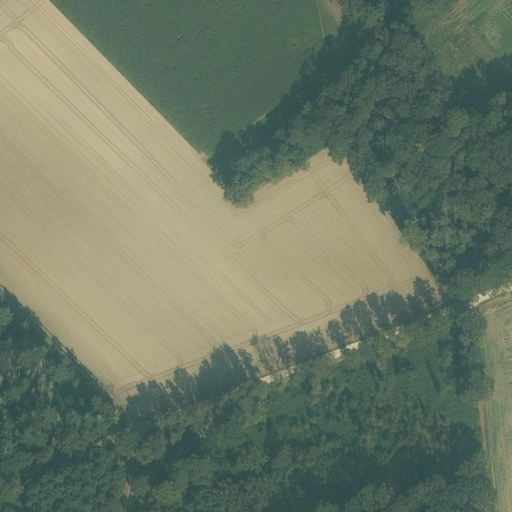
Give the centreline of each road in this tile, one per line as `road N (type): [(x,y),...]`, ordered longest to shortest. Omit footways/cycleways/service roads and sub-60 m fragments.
road 1 (unclassified): [(145,429),(511,291)]
road 2 (track): [(475,306),(494,511)]
road 3 (track): [(0,288),(145,429)]
road 4 (track): [(0,485),(145,429)]
